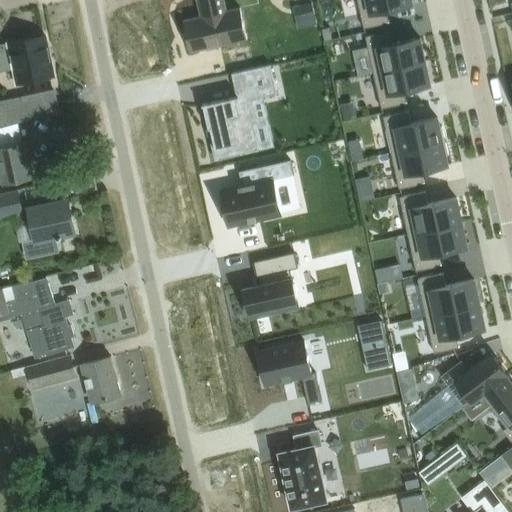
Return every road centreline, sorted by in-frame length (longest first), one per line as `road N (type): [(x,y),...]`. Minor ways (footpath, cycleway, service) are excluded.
road 1 (unclassified): [(197,511),(87,0)]
road 2 (residential): [(462,0),(511,229)]
